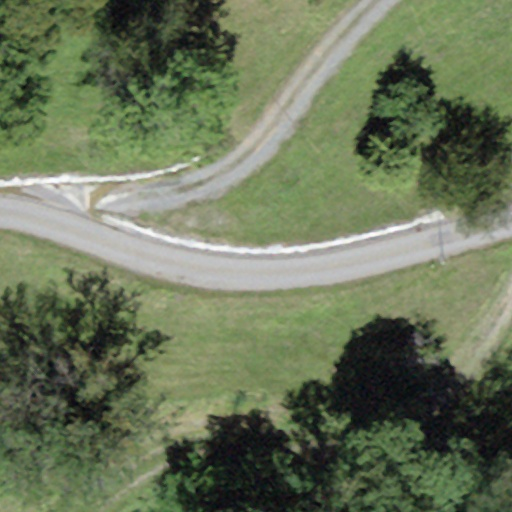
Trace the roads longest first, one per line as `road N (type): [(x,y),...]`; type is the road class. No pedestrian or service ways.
road 1 (unclassified): [(0,214),(65,224),(166,263),(295,276),(398,259),(511,223)]
road 2 (track): [(511,308),(432,409),(214,446),(155,471),(101,511)]
road 3 (track): [(65,224),(273,145),(378,0)]
